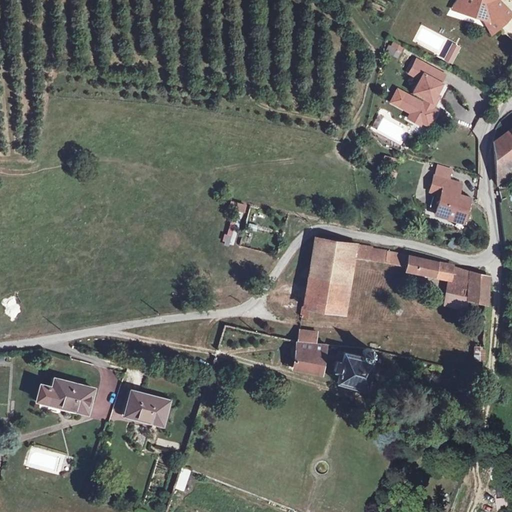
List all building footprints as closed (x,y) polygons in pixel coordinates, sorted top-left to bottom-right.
[(458,0),(457,0),(451,8),(462,13),(458,4),(458,0)] [(458,0),(458,4),(462,13),(482,19),(485,20),(495,30),(511,15),(496,0),(493,3),(486,1),(485,0),(458,0)] [(485,20),(482,19),(491,33),(495,30),(485,20)] [(389,42),(386,54),(399,58),(402,45),(389,42)] [(458,48),(452,44),(447,53),(453,56),(458,48)] [(453,56),(447,53),(445,58),(451,61),(453,56)] [(417,60),(415,63),(426,69),(423,74),(440,83),(445,75),(417,60)] [(406,94),(399,106),(410,113),(408,118),(420,124),(421,122),(423,118),(430,122),(436,111),(432,109),(435,103),(432,101),(435,94),(442,84),(440,83),(423,74),(426,69),(415,63),(409,73),(420,79),(413,92),(425,99),(422,103),(406,94)] [(442,84),(435,94),(439,96),(444,99),(450,88),(442,84)] [(398,90),(391,102),(399,106),(406,94),(398,90)] [(384,118),(379,115),(373,128),(378,130),(384,119),(384,118)] [(511,125),(493,141),(495,172),(507,164),(511,159),(511,125)] [(384,156),(383,163),(393,164),(394,157),(384,156)] [(511,170),(507,164),(495,172),(496,182),(511,170)] [(394,172),(387,170),(386,172),(379,170),(378,175),(385,178),(384,180),(391,182),(394,172)] [(434,176),(430,190),(441,194),(445,179),(434,176)] [(441,194),(436,209),(443,212),(447,218),(454,220),(456,216),(463,218),(469,199),(458,195),(461,184),(445,179),(441,194)] [(247,204),(231,199),(228,208),(244,213),(247,204)] [(436,209),(435,214),(447,218),(443,212),(436,209)] [(233,247),(238,225),(229,223),(224,245),(233,247)] [(256,226),(250,224),(248,230),(254,232),(256,226)] [(406,264),(408,256),(373,249),(372,246),(315,237),(303,305),(310,306),(340,312),(350,256),(406,264)] [(406,264),(405,269),(449,279),(445,304),(464,309),(467,295),(487,301),(488,276),(451,265),(408,256),(406,264)] [(310,306),(303,305),(301,316),(308,317),(310,306)] [(273,333),(275,325),(259,320),(257,329),(273,333)] [(462,320),(460,344),(473,346),(473,360),(483,361),(483,321),(462,320)] [(298,330),(297,341),(311,342),(312,332),(298,330)] [(389,337),(385,350),(433,361),(437,343),(415,338),(414,343),(389,337)] [(297,341),(290,368),(321,373),(325,344),(311,342),(297,341)] [(332,375),(337,376),(336,381),(366,390),(370,368),(372,359),(372,351),(370,348),(367,347),(364,348),(362,350),(362,355),(343,352),(342,358),(337,357),(332,375)] [(51,386),(45,404),(59,408),(57,413),(82,420),(89,396),(51,386)] [(128,397),(122,415),(136,419),(135,424),(159,431),(166,407),(128,397)] [(45,404),(44,410),(57,413),(59,408),(45,404)] [(122,415),(120,420),(135,424),(136,419),(122,415)] [(31,444),(25,464),(64,477),(71,457),(31,444)] [(190,470),(179,466),(173,487),(183,490),(190,470)]
